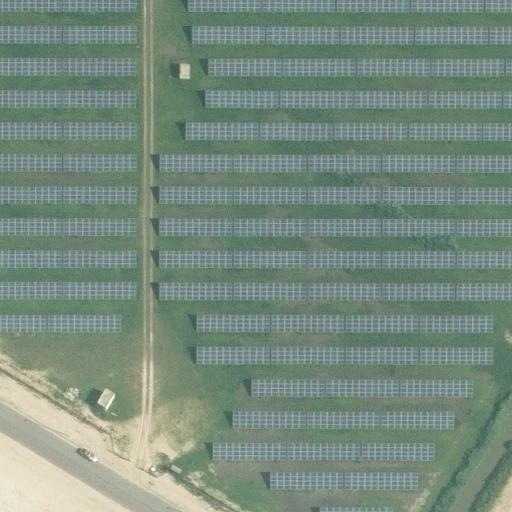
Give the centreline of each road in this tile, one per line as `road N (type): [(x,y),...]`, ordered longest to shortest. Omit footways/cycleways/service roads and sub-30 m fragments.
road 1 (track): [(128,490),(145,417),(147,0)]
road 2 (unclassified): [(163,511),(0,414)]
